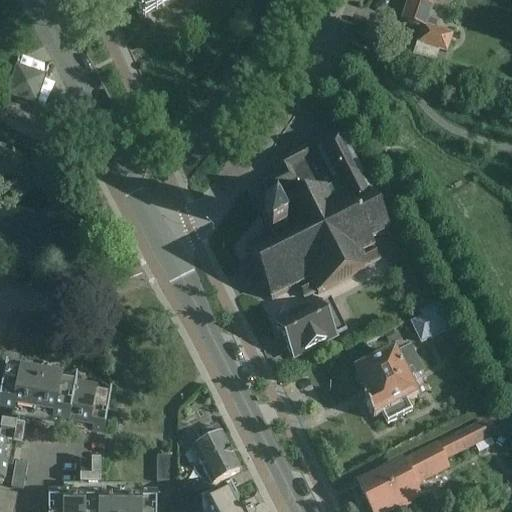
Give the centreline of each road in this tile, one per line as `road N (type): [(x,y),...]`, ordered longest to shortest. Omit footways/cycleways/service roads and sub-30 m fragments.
road 1 (residential): [(511,404),(339,85),(313,53)]
road 2 (tertiary): [(299,511),(167,255)]
road 3 (tertiary): [(167,255),(35,0)]
road 4 (residential): [(167,255),(212,208),(313,53)]
